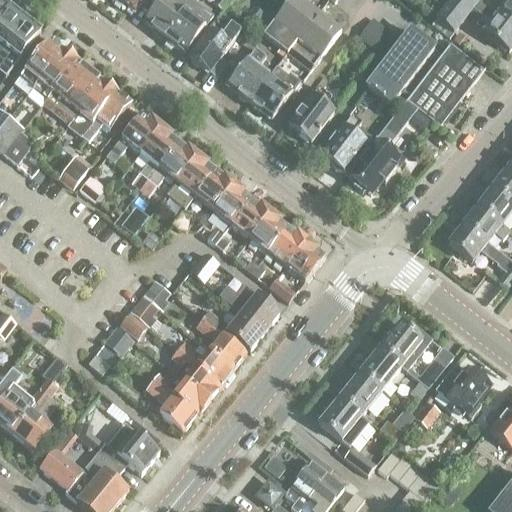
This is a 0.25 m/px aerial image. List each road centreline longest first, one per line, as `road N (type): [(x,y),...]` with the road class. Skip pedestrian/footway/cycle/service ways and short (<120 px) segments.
road 1 (tertiary): [(379,265),(46,0)]
road 2 (secondary): [(379,265),(360,274),(167,511)]
road 3 (residential): [(379,265),(511,108)]
road 4 (secondary): [(379,265),(408,274),(511,355)]
